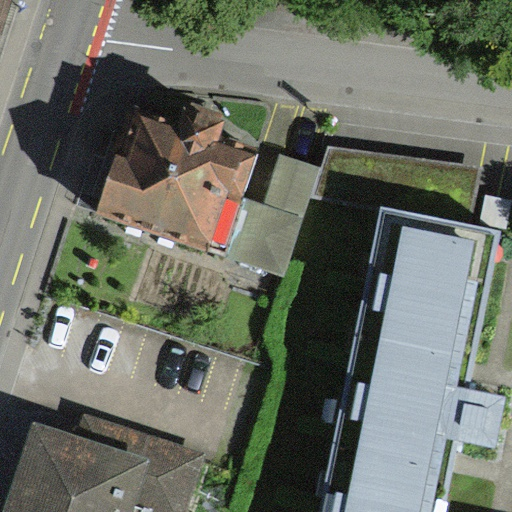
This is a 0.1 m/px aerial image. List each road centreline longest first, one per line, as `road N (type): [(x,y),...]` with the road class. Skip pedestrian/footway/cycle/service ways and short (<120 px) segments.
road 1 (residential): [(511,95),(107,41),(73,25)]
road 2 (primary): [(0,244),(73,25)]
